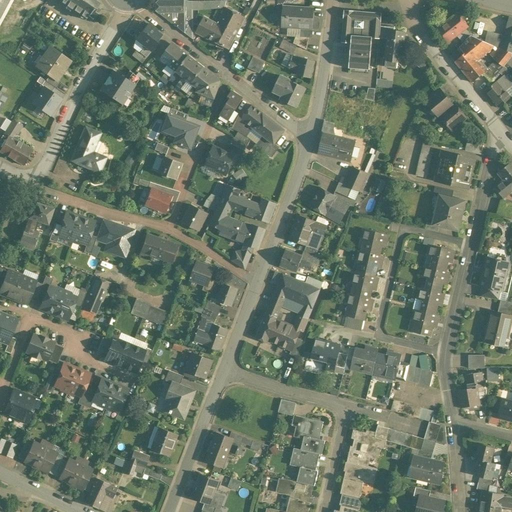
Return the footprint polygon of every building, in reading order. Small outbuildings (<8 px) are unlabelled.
[(12,0),(0,0),(0,1),(0,16),(3,18),(12,0)] [(73,0),(69,7),(78,13),(85,0),(73,0)] [(85,0),(78,13),(90,20),(92,17),(94,18),(99,9),(96,7),(98,3),(94,0),(85,0)] [(185,0),(174,0),(159,0),(157,3),(157,11),(160,13),(174,13),(179,13),(185,12),(185,0)] [(245,17),(226,7),(218,24),(210,39),(228,49),(245,17)] [(314,10),(285,7),(283,26),(288,26),(303,28),(302,35),(310,36),(311,36),(312,28),(318,28),(319,27),(320,20),(319,19),(313,18),(314,10)] [(382,13),(344,10),(342,43),(351,44),(349,68),(351,68),(351,66),(368,67),(368,70),(370,70),(372,38),(380,39),(380,38),(381,27),(382,13)] [(174,13),(160,13),(172,23),(173,21),(174,13)] [(442,26),(436,30),(447,44),(458,36),(467,28),(469,27),(458,13),(448,21),(446,19),(440,24),(442,26)] [(218,24),(205,17),(197,32),(210,39),(218,24)] [(148,23),(135,39),(145,47),(140,53),(146,58),(164,36),(148,23)] [(297,35),(302,35),(303,28),(288,26),(287,34),(297,35)] [(395,28),(381,27),(380,38),(388,39),(389,30),(395,31),(395,28)] [(467,28),(458,36),(464,43),(470,36),(466,34),(468,30),(467,28)] [(395,31),(389,30),(388,39),(386,49),(385,58),(400,60),(401,52),(403,52),(406,32),(395,31)] [(501,49),(505,36),(504,36),(489,31),(486,42),(501,49)] [(302,35),(297,35),(294,43),(306,49),(310,36),(302,35)] [(471,36),(470,36),(464,43),(470,50),(479,59),(495,46),(471,36)] [(504,50),(511,53),(511,38),(505,36),(501,49),(504,50)] [(284,49),(287,43),(288,41),(284,38),(280,47),(284,49)] [(388,39),(380,38),(380,39),(379,48),(386,49),(388,39)] [(296,48),(287,43),(284,49),(293,54),(296,48)] [(475,62),(479,59),(470,50),(464,43),(458,49),(463,55),(455,62),(464,72),(475,62)] [(178,49),(172,44),(160,59),(177,72),(190,56),(179,48),(178,49)] [(70,62),(50,48),(44,57),(46,59),(40,68),(50,75),(57,80),(70,62)] [(511,53),(504,50),(496,60),(507,68),(509,66),(511,68),(511,66),(511,53)] [(140,53),(137,51),(133,56),(142,63),(146,58),(140,53)] [(411,57),(403,52),(401,52),(400,60),(399,64),(404,67),(411,57)] [(190,56),(177,72),(184,78),(192,84),(205,67),(190,56)] [(266,62),(254,56),(248,67),(260,73),(266,62)] [(292,60),(293,57),(286,56),(283,67),(290,69),(292,60)] [(316,62),(293,56),(293,57),(292,60),(301,62),(299,71),(298,75),(312,79),(316,62)] [(411,57),(404,67),(408,71),(416,61),(411,57)] [(400,60),(385,58),(384,70),(398,72),(399,64),(400,60)] [(301,62),(292,60),(290,69),(299,71),(301,62)] [(484,73),(475,62),(464,72),(473,83),(484,74),(484,73)] [(493,64),(484,73),(490,79),(500,70),(493,64)] [(184,78),(178,85),(193,97),(197,92),(201,79),(199,78),(206,69),(205,67),(192,84),(184,78)] [(222,81),(206,69),(199,78),(201,79),(197,92),(200,94),(200,95),(202,96),(200,103),(212,107),(222,81)] [(128,80),(113,71),(100,90),(122,105),(129,95),(139,79),(132,73),(129,77),(128,80)] [(184,78),(177,72),(171,79),(178,85),(184,78)] [(57,80),(50,75),(46,81),(55,87),(57,89),(61,82),(57,80)] [(306,88),(281,76),(273,91),(283,96),(281,100),(296,107),(306,88)] [(44,87),(51,92),(55,87),(46,81),(40,77),(36,82),(44,87)] [(498,81),(508,94),(511,90),(511,88),(503,77),(498,81)] [(377,78),(377,87),(393,87),(393,79),(377,78)] [(498,81),(486,91),(500,108),(511,98),(508,94),(498,81)] [(51,92),(44,87),(33,104),(49,116),(61,99),(51,92)] [(375,89),(369,88),(366,99),(374,101),(375,89)] [(440,90),(427,101),(439,117),(441,116),(440,116),(453,105),(440,90)] [(232,91),(225,102),(227,104),(220,115),(229,120),(235,111),(243,98),(232,91)] [(129,95),(122,105),(127,108),(134,98),(129,95)] [(455,104),(453,105),(440,116),(441,116),(452,130),(466,118),(455,104)] [(253,105),(243,118),(239,116),(233,129),(238,132),(247,137),(247,136),(253,128),(259,133),(270,119),(253,105)] [(240,115),(235,111),(229,120),(226,125),(233,129),(239,116),(240,115)] [(200,127),(168,115),(162,130),(178,136),(175,143),(191,149),(200,127)] [(285,130),(270,119),(259,133),(263,136),(256,144),(264,150),(268,153),(274,144),(285,130)] [(3,135),(8,137),(9,136),(10,137),(13,132),(17,134),(22,126),(12,120),(3,135)] [(335,136),(334,127),(329,126),(325,127),(318,154),(342,160),(348,139),(335,136)] [(106,158),(93,152),(98,140),(100,134),(85,127),(71,161),(100,173),(106,158)] [(238,132),(235,138),(247,146),(248,146),(252,139),(247,136),(247,137),(238,132)] [(10,137),(9,136),(8,137),(0,151),(1,152),(23,165),(32,149),(10,137)] [(235,138),(234,138),(228,148),(242,157),(247,146),(235,138)] [(357,141),(348,139),(342,160),(351,162),(357,141)] [(424,142),(416,176),(427,178),(435,144),(424,142)] [(169,147),(158,143),(156,150),(167,154),(170,148),(169,147)] [(264,150),(256,144),(253,148),(261,154),(264,150)] [(274,144),(268,153),(273,157),(279,148),(274,144)] [(234,155),(214,147),(210,157),(207,158),(206,161),(207,163),(206,165),(207,165),(207,164),(216,168),(217,171),(226,175),(234,155)] [(474,160),(443,152),(441,160),(439,160),(436,172),(438,173),(437,180),(468,188),(470,180),(471,180),(474,168),(472,167),(474,160)] [(183,163),(165,156),(159,173),(177,180),(183,163)] [(511,163),(499,173),(506,181),(511,188),(511,163)] [(368,173),(355,167),(350,179),(347,186),(352,188),(359,192),(368,173)] [(404,173),(392,170),(390,176),(403,179),(404,173)] [(150,182),(134,177),(133,183),(148,188),(150,182)] [(350,179),(344,177),(341,184),(347,186),(350,179)] [(383,192),(387,181),(377,178),(373,189),(383,192)] [(511,190),(511,188),(506,181),(496,189),(504,198),(511,190)] [(341,184),(339,183),(335,191),(348,197),(352,188),(347,186),(341,184)] [(242,190),(228,185),(219,205),(216,211),(209,224),(221,230),(229,218),(233,209),(239,196),(242,190)] [(336,196),(321,187),(310,206),(325,215),(336,196)] [(441,196),(453,198),(455,191),(436,187),(434,197),(441,198),(441,196)] [(173,197),(151,189),(145,204),(167,213),(173,197)] [(260,204),(262,198),(242,190),(239,196),(260,204)] [(278,204),(262,198),(260,204),(239,196),(233,209),(255,217),(255,218),(271,224),(278,204)] [(350,204),(336,196),(325,215),(340,223),(350,204)] [(435,224),(440,225),(459,230),(465,201),(453,198),(441,196),(441,198),(439,204),(442,205),(440,216),(437,215),(435,223),(435,224)] [(219,205),(207,199),(204,205),(216,211),(219,205)] [(511,202),(503,201),(499,215),(511,218),(511,202)] [(52,206),(47,204),(45,205),(37,202),(34,210),(32,209),(28,218),(29,218),(26,227),(33,230),(36,221),(48,225),(54,209),(53,208),(52,206)] [(207,213),(192,205),(183,222),(199,230),(207,213)] [(80,217),(66,212),(62,225),(58,235),(59,235),(64,237),(65,239),(72,241),(80,217)] [(312,232),(316,222),(299,216),(290,238),(307,245),(312,232)] [(95,222),(80,217),(72,241),(79,243),(81,243),(86,244),(87,245),(90,235),(95,222)] [(230,219),(229,218),(221,230),(220,234),(246,244),(254,247),(259,249),(266,230),(252,225),(252,226),(239,222),(230,219)] [(344,229),(328,220),(326,226),(327,227),(342,233),(344,229)] [(97,237),(96,238),(102,240),(107,223),(102,221),(97,237)] [(127,228),(108,222),(107,223),(102,240),(101,241),(108,243),(115,246),(113,253),(125,257),(133,231),(127,228)] [(326,226),(316,222),(312,232),(315,234),(316,232),(324,235),(327,227),(326,226)] [(435,223),(428,222),(426,229),(439,232),(440,225),(435,224),(435,223)] [(62,225),(55,223),(49,240),(56,243),(59,235),(58,235),(62,225)] [(26,227),(25,227),(19,246),(33,251),(36,240),(31,239),(30,238),(33,230),(26,227)] [(389,234),(365,228),(362,240),(368,242),(366,252),(380,256),(383,246),(386,247),(389,234)] [(97,237),(90,235),(87,245),(86,244),(84,252),(91,254),(93,248),(96,238),(97,237)] [(179,246),(147,235),(141,253),(150,256),(150,255),(170,261),(174,263),(179,246)] [(108,243),(106,250),(113,253),(115,246),(108,243)] [(251,253),(254,247),(246,244),(244,250),(251,253)] [(307,245),(304,251),(316,255),(318,248),(307,245)] [(431,245),(428,256),(434,258),(431,268),(446,271),(448,262),(452,263),(456,251),(431,245)] [(287,251),(286,251),(284,251),(283,256),(284,258),(281,266),(297,273),(299,266),(303,256),(303,255),(287,250),(287,251)] [(316,255),(304,251),(303,255),(303,256),(299,266),(312,271),(312,270),(314,264),(317,265),(318,264),(321,257),(316,255)] [(381,269),(384,256),(380,256),(366,252),(360,251),(357,262),(363,263),(361,274),(375,277),(377,268),(381,269)] [(232,261),(245,269),(249,258),(236,253),(232,261)] [(496,259),(487,257),(480,287),(483,287),(500,291),(502,292),(507,269),(506,262),(496,259)] [(198,262),(192,280),(206,285),(208,286),(211,278),(215,268),(198,262)] [(446,271),(431,268),(426,266),(423,278),(428,279),(426,289),(441,293),(443,284),(447,285),(450,272),(446,271)] [(12,274),(8,273),(9,271),(8,271),(1,287),(0,289),(0,293),(13,299),(22,276),(14,273),(12,274)] [(379,278),(375,277),(361,274),(354,272),(351,284),(358,285),(355,295),(370,299),(370,298),(372,290),(376,291),(379,278)] [(308,319),(320,290),(306,283),(284,274),(272,302),(282,306),(286,298),(303,305),(306,306),(301,317),(308,319)] [(36,282),(22,276),(13,299),(27,304),(29,299),(36,282)] [(45,276),(42,284),(39,293),(45,295),(49,286),(50,286),(53,279),(45,276)] [(95,276),(87,296),(100,301),(102,302),(110,283),(95,276)] [(309,276),(306,283),(320,290),(323,282),(309,276)] [(211,278),(208,286),(206,285),(203,291),(212,294),(216,281),(211,278)] [(42,284),(36,282),(29,299),(35,301),(39,293),(42,284)] [(238,290),(225,284),(219,300),(232,305),(238,290)] [(45,295),(40,308),(54,314),(63,291),(57,288),(55,289),(50,286),(49,286),(45,295)] [(116,286),(111,298),(117,301),(122,288),(116,286)] [(500,291),(483,287),(480,297),(498,300),(500,291)] [(441,293),(426,289),(420,288),(418,300),(423,301),(421,311),(435,314),(437,306),(442,307),(445,294),(441,293)] [(86,293),(79,290),(76,297),(77,298),(73,307),(79,310),(86,293)] [(70,293),(63,291),(54,314),(68,320),(73,307),(77,298),(76,297),(71,295),(70,293)] [(373,299),(370,298),(370,299),(355,295),(349,294),(346,305),(348,305),(352,306),(350,317),(364,320),(366,311),(370,312),(373,299)] [(100,301),(87,296),(78,317),(91,322),(100,301)] [(151,304),(136,298),(133,308),(142,312),(140,317),(145,319),(150,305),(151,304)] [(286,298),(282,306),(300,313),(303,305),(286,298)] [(511,302),(501,300),(499,312),(511,315),(511,302)] [(222,307),(211,302),(209,301),(206,308),(219,314),(222,307)] [(282,306),(272,302),(270,308),(279,313),(282,306)] [(150,305),(145,319),(163,326),(169,313),(150,305)] [(142,312),(133,308),(130,314),(140,317),(142,312)] [(219,314),(206,308),(202,317),(216,322),(219,314)] [(288,324),(281,321),(277,319),(279,313),(270,308),(257,338),(271,343),(271,341),(279,345),(288,324)] [(435,314),(421,311),(415,309),(412,321),(418,322),(415,333),(430,336),(432,327),(436,328),(440,315),(435,314)] [(499,312),(492,311),(485,342),(506,347),(508,341),(509,335),(506,334),(511,315),(499,312)] [(0,325),(0,340),(7,344),(8,344),(11,337),(18,320),(4,314),(4,315),(0,325)] [(288,324),(279,345),(291,350),(292,351),(297,338),(300,331),(303,332),(308,320),(308,319),(301,317),(298,315),(293,326),(288,324)] [(364,320),(350,317),(347,316),(345,326),(362,330),(364,320)] [(229,330),(214,324),(210,333),(205,345),(221,351),(229,330)] [(210,333),(199,329),(194,341),(205,345),(210,333)] [(47,340),(41,337),(41,336),(40,335),(39,337),(33,334),(26,352),(32,354),(31,356),(40,360),(41,358),(45,360),(47,361),(48,360),(54,344),(55,343),(48,341),(49,339),(48,339),(47,340)] [(8,344),(7,344),(4,352),(11,354),(16,339),(11,337),(8,344)] [(107,354),(113,341),(103,337),(97,350),(107,354)] [(297,357),(303,340),(297,338),(292,351),(291,350),(290,354),(297,357)] [(332,343),(316,339),(312,356),(329,360),(337,362),(339,353),(341,345),(340,345),(340,346),(332,344),(332,343)] [(105,360),(123,367),(132,346),(117,340),(116,342),(113,341),(107,354),(105,360)] [(184,347),(175,343),(173,349),(182,352),(184,347)] [(64,348),(54,344),(48,360),(57,364),(64,348)] [(144,351),(132,346),(123,367),(136,372),(139,365),(144,351)] [(348,355),(347,361),(353,362),(356,348),(350,347),(348,355)] [(356,348),(353,362),(364,365),(362,371),(373,374),(374,368),(378,353),(378,350),(367,347),(366,351),(356,348)] [(144,351),(139,365),(145,367),(152,351),(145,348),(144,351)] [(387,356),(378,353),(374,368),(385,370),(384,377),(394,379),(395,378),(395,376),(398,364),(400,355),(388,352),(387,356)] [(339,353),(337,362),(336,366),(345,368),(347,361),(348,355),(339,353)] [(212,361),(193,354),(187,370),(187,371),(200,376),(206,378),(212,361)] [(410,366),(416,368),(418,356),(412,355),(410,366)] [(469,368),(485,368),(485,355),(469,355),(469,368)] [(427,357),(420,358),(422,368),(430,367),(427,357)] [(326,370),(335,372),(336,366),(337,362),(329,360),(328,363),(326,370)] [(58,376),(55,385),(55,386),(60,388),(61,390),(67,392),(77,369),(64,363),(58,376)] [(404,365),(398,364),(395,376),(401,378),(404,365)] [(410,366),(404,365),(401,378),(407,379),(410,366)] [(345,368),(336,366),(335,372),(343,374),(345,368)] [(410,366),(407,379),(412,380),(416,368),(410,366)] [(421,369),(416,368),(412,380),(418,382),(421,369)] [(90,374),(77,369),(67,392),(74,395),(75,394),(80,396),(81,396),(85,387),(90,374)] [(427,371),(421,369),(418,382),(425,383),(427,371)] [(200,376),(187,371),(187,370),(186,370),(184,376),(198,381),(200,376)] [(184,376),(170,371),(166,381),(173,383),(173,382),(180,385),(184,376)] [(433,372),(427,371),(425,383),(430,384),(433,372)] [(434,372),(433,372),(430,384),(425,383),(418,382),(412,380),(407,379),(401,378),(395,376),(395,378),(430,387),(434,372)] [(478,387),(478,388),(485,387),(482,373),(466,376),(469,389),(478,387)] [(53,374),(46,391),(52,393),(55,386),(55,385),(58,376),(53,374)] [(96,392),(92,401),(93,401),(98,403),(99,405),(102,406),(105,408),(114,384),(101,379),(96,392)] [(180,385),(173,382),(173,383),(174,384),(169,398),(167,397),(167,398),(171,400),(168,409),(171,410),(171,412),(173,413),(174,411),(175,412),(174,414),(185,419),(196,391),(180,385)] [(128,389),(114,384),(105,408),(111,410),(113,409),(118,411),(119,412),(122,402),(128,389)] [(85,387),(81,396),(80,396),(80,397),(77,403),(84,406),(90,389),(85,387)] [(461,408),(480,405),(478,388),(478,387),(469,389),(457,391),(461,408)] [(90,389),(84,406),(90,408),(93,401),(92,401),(96,392),(90,389)] [(14,390),(4,414),(6,415),(13,418),(15,418),(25,394),(14,390)] [(36,399),(25,394),(15,418),(26,423),(32,408),(36,399)] [(511,400),(502,398),(497,418),(511,422),(511,400)] [(32,408),(38,409),(41,401),(36,399),(32,408)] [(279,412),(293,416),(293,415),(296,403),(282,400),(279,412)] [(397,412),(400,402),(394,400),(391,411),(397,412)] [(122,402),(119,412),(118,411),(115,419),(121,421),(128,405),(122,402)] [(403,414),(406,403),(400,402),(397,412),(403,414)] [(149,403),(147,410),(155,412),(157,404),(149,403)] [(408,415),(411,405),(406,403),(403,414),(408,415)] [(414,417),(417,406),(411,405),(408,415),(414,417)] [(420,419),(423,408),(417,406),(414,417),(420,419)] [(426,420),(429,410),(423,408),(420,419),(426,420)] [(431,422),(435,411),(429,410),(426,420),(431,422)] [(6,415),(4,421),(11,424),(13,418),(6,415)] [(324,422),(297,416),(295,424),(296,424),(303,426),(301,436),(304,437),(304,438),(301,450),(322,455),(325,440),(320,439),(324,422)] [(432,422),(429,422),(428,427),(439,431),(441,425),(436,424),(432,422)] [(293,436),(304,438),(304,437),(301,436),(303,426),(296,424),(293,436)] [(146,447),(153,449),(161,428),(154,425),(146,447)] [(445,426),(441,425),(439,431),(438,436),(436,442),(445,445),(445,426)] [(379,426),(375,435),(376,435),(375,437),(381,439),(384,427),(379,426)] [(384,427),(381,439),(387,440),(390,429),(384,427)] [(439,431),(428,427),(426,433),(438,436),(439,431)] [(179,435),(161,428),(153,449),(171,456),(179,435)] [(367,433),(354,429),(352,438),(363,441),(362,443),(381,448),(385,449),(387,441),(387,440),(381,439),(375,437),(376,435),(375,435),(366,433),(367,433)] [(401,432),(390,429),(387,440),(387,441),(398,444),(401,432)] [(231,437),(217,432),(206,461),(224,467),(229,452),(231,449),(237,451),(236,454),(238,454),(243,442),(231,437)] [(245,437),(233,432),(231,437),(243,442),(245,437)] [(401,432),(398,444),(404,446),(407,434),(401,432)] [(438,436),(426,433),(424,439),(436,442),(438,436)] [(413,435),(407,434),(404,446),(410,447),(413,435)] [(419,437),(413,435),(410,447),(415,449),(419,437)] [(254,440),(245,437),(243,442),(252,446),(254,440)] [(424,439),(419,437),(415,449),(419,450),(421,450),(424,439)] [(363,441),(352,438),(355,439),(353,446),(354,447),(353,453),(350,452),(347,462),(366,466),(369,455),(379,458),(381,448),(362,443),(363,441)] [(45,448),(48,442),(42,439),(39,445),(45,448)] [(436,442),(424,439),(421,450),(419,450),(417,456),(431,459),(436,442)] [(254,440),(252,446),(261,449),(264,444),(254,440)] [(32,444),(25,441),(18,458),(24,461),(32,444)] [(17,446),(6,442),(1,453),(12,457),(17,446)] [(39,445),(33,442),(32,444),(24,461),(32,465),(33,467),(35,468),(45,448),(39,445)] [(48,442),(45,448),(51,451),(54,445),(48,442)] [(496,447),(480,443),(476,459),(480,461),(480,460),(492,463),(496,447)] [(45,448),(35,468),(38,469),(40,469),(48,473),(48,472),(56,456),(57,454),(51,451),(45,448)] [(322,455),(301,450),(294,448),(291,460),(297,462),(301,466),(301,467),(297,482),(315,486),(318,471),(316,470),(320,455),(322,455)] [(134,470),(136,465),(145,468),(149,456),(134,450),(129,462),(126,461),(123,467),(127,468),(125,474),(130,475),(132,476),(134,470)] [(511,458),(511,455),(507,454),(503,466),(509,468),(511,458)] [(417,456),(414,455),(411,467),(415,468),(412,478),(441,485),(444,473),(440,472),(442,462),(417,456)] [(61,459),(56,456),(48,472),(54,475),(61,459)] [(77,456),(74,462),(80,465),(86,468),(89,462),(77,456)] [(67,461),(61,459),(54,475),(59,478),(67,461)] [(74,462),(68,459),(67,461),(59,478),(67,482),(68,483),(71,485),(80,465),(74,462)] [(492,463),(480,460),(480,461),(477,475),(492,479),(496,464),(492,463)] [(366,466),(347,462),(345,471),(348,472),(346,480),(345,480),(341,493),(342,493),(343,494),(361,498),(364,483),(363,482),(364,478),(376,480),(378,469),(366,466)] [(80,465),(71,485),(73,486),(75,486),(83,490),(83,489),(91,473),(92,470),(86,468),(80,465)] [(134,470),(143,473),(145,468),(136,465),(134,470)] [(162,475),(145,468),(143,473),(160,480),(162,475)] [(120,470),(113,484),(118,486),(124,472),(120,470)] [(97,476),(91,473),(83,489),(89,492),(97,476)] [(219,481),(202,474),(192,498),(205,503),(210,505),(210,504),(215,493),(219,481)] [(492,479),(480,476),(479,482),(491,485),(492,479)] [(110,484),(96,478),(89,492),(85,503),(98,509),(105,495),(112,498),(113,498),(117,488),(109,485),(110,484)] [(297,482),(283,478),(281,489),(296,492),(295,498),(291,497),(289,505),(291,506),(289,511),(287,511),(308,511),(309,510),(310,510),(311,503),(309,502),(310,497),(312,497),(314,486),(315,486),(297,482)] [(231,479),(229,485),(240,489),(242,483),(231,479)] [(491,485),(479,482),(477,489),(489,492),(491,485)] [(439,511),(442,501),(429,498),(431,491),(416,487),(414,495),(422,497),(418,511),(439,511)] [(489,492),(482,491),(479,511),(501,511),(502,509),(502,507),(511,508),(511,499),(509,498),(504,497),(504,495),(489,492)] [(215,493),(210,504),(217,507),(214,511),(222,511),(223,511),(221,510),(226,497),(215,493)] [(361,498),(343,494),(340,506),(341,506),(342,505),(359,510),(362,498),(361,498)] [(105,495),(98,509),(103,511),(105,511),(106,511),(112,498),(105,495)] [(210,505),(205,503),(203,510),(208,511),(214,511),(217,507),(210,504),(210,505)]
